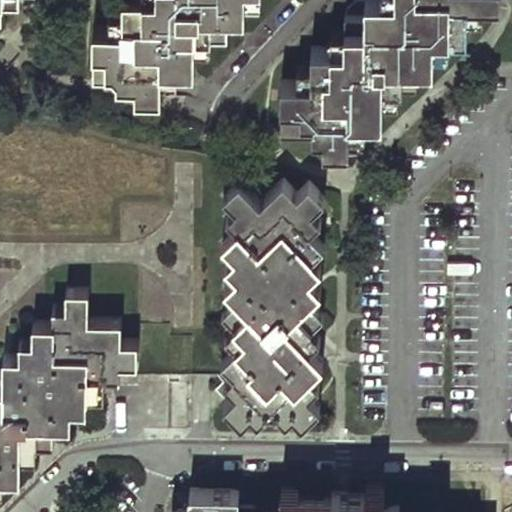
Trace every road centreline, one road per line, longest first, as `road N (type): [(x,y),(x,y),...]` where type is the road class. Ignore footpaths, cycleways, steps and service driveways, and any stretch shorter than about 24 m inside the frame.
road 1 (residential): [(511,447),(153,444)]
road 2 (residential): [(153,444),(86,449),(26,511)]
road 3 (residential): [(308,0),(205,108)]
